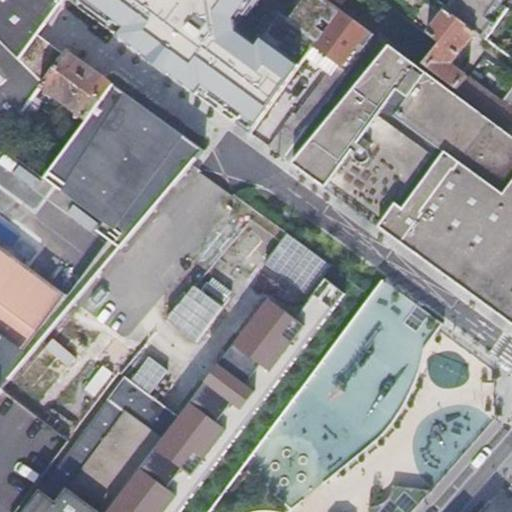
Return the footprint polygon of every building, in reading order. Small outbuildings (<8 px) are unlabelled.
[(0,0),(0,144),(21,115),(40,87),(53,70),(43,63),(54,48),(36,35),(45,23),(20,0),(49,0),(57,7),(61,0),(0,0)] [(20,0),(45,23),(57,7),(49,0),(20,0)] [(75,0),(120,32),(116,37),(197,95),(200,91),(254,130),(306,58),(314,46),(325,30),(326,31),(338,13),(320,0),(303,0),(288,20),(303,31),(295,42),(286,35),(274,51),(260,40),(256,46),(237,32),(233,33),(232,25),(250,0),(75,0)] [(511,0),(451,0),(426,34),(440,44),(423,66),(508,129),(511,124),(511,85),(498,104),(466,80),(468,77),(452,65),(476,34),(484,40),(496,23),(489,18),(499,3),(501,0),(511,0)] [(506,9),(499,3),(489,18),(496,23),(506,9)] [(355,8),(351,13),(367,24),(370,20),(355,8)] [(394,9),(377,31),(407,54),(423,32),(394,9)] [(325,30),(314,46),(342,66),(351,54),(355,57),(360,49),(371,34),(340,11),(338,13),(326,31),(325,30)] [(511,137),(420,70),(386,45),(291,164),(511,325),(511,323),(511,137)] [(300,122),(306,126),(340,77),(346,69),(342,66),(314,46),(306,58),(333,77),(300,122)] [(64,55),(54,48),(43,63),(53,70),(64,55)] [(64,55),(53,70),(40,87),(41,88),(86,121),(113,83),(67,50),(64,55)] [(202,149),(113,83),(86,121),(66,147),(44,177),(103,221),(128,239),(202,149)] [(29,121),(21,115),(0,144),(8,151),(29,121)] [(269,148),(282,158),(290,147),(306,126),(300,122),(292,116),(269,148)] [(128,239),(103,221),(97,230),(109,239),(69,295),(76,301),(128,239)] [(280,239),(263,261),(308,294),(330,263),(286,231),(280,239)] [(0,388),(2,390),(3,391),(76,301),(69,295),(0,244),(0,388)] [(161,386),(221,382),(220,372),(264,301),(286,300),(294,286),(276,274),(277,291),(241,293),(238,299),(243,303),(244,313),(228,338),(229,343),(212,369),(197,370),(197,377),(172,379),(172,369),(171,369),(161,386)] [(246,462),(293,504),(343,466),(365,449),(377,439),(392,424),(401,411),(410,393),(417,375),(421,362),(425,348),(438,330),(443,324),(382,280),(372,294),(246,462)] [(196,285),(167,319),(198,342),(224,306),(196,285)] [(150,356),(132,380),(150,394),(168,370),(150,356)] [(102,365),(86,391),(98,398),(113,372),(102,365)] [(128,377),(26,511),(148,511),(155,503),(129,483),(179,416),(165,405),(150,394),(132,380),(128,377)] [(370,510),(367,510),(367,511),(412,511),(428,495),(391,490),(390,493),(390,495),(389,498),(387,500),(385,503),(383,505),(381,506),(378,508),(376,508),(373,509),(370,510)]
